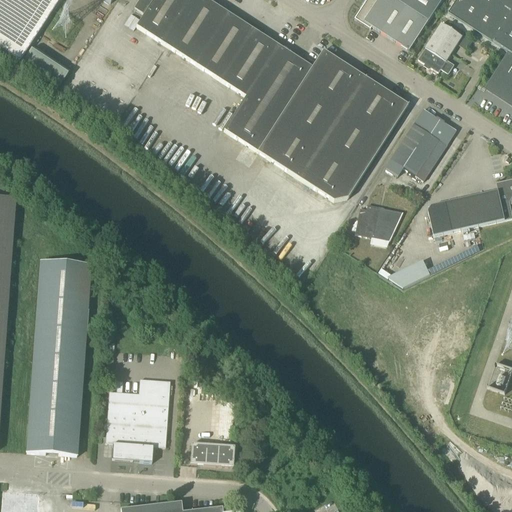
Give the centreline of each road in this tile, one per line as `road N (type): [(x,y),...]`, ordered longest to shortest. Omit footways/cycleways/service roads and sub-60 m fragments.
road 1 (track): [(471,511),(386,412),(191,222),(0,83)]
road 2 (track): [(0,165),(221,339),(385,511)]
road 3 (track): [(511,248),(453,287),(423,328),(411,376),(429,416),(511,477)]
road 4 (unclassified): [(266,511),(233,492),(0,475)]
road 5 (unclassified): [(511,146),(327,28)]
